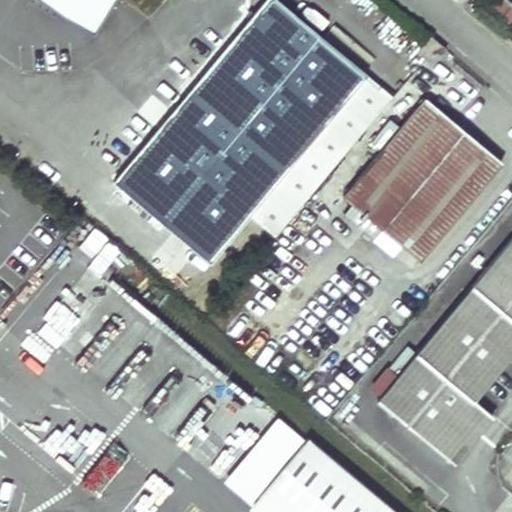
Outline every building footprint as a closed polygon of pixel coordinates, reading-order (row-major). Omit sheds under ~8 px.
[(363,78),(270,0),(263,0),(261,3),(110,182),(206,263),(363,78)] [(441,55),(427,43),(416,57),(429,69),(441,55)] [(499,164),(422,99),(340,197),(417,262),(499,164)] [(511,349),(511,242),(507,239),(373,402),(376,403),(451,466),(489,419),(470,402),(511,349)] [(162,430),(218,478),(269,419),(198,358),(179,380),(208,405),(199,416),(190,408),(176,424),(171,419),(162,430)] [(252,497),(270,511),(390,511),(301,438),(252,497)]
